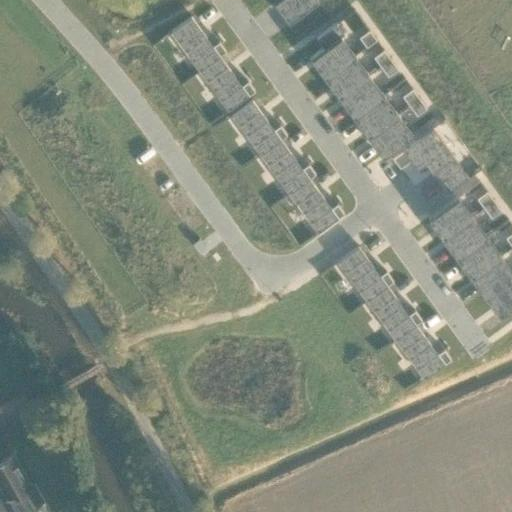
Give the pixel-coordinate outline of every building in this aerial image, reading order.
[(289,22),(319,0),(318,0),(276,0),(274,2),(289,22)] [(200,68),(220,54),(213,44),(191,14),(171,29),(200,68)] [(325,75),(355,53),(341,33),(344,31),(337,21),(336,21),(316,36),(323,46),(310,55),(325,75)] [(369,28),(359,35),(366,45),(376,38),(376,37),(369,27),(369,28)] [(219,39),(213,44),(220,54),(226,49),(219,39)] [(383,47),(373,55),(381,64),(391,57),(383,47)] [(339,95),(369,72),(355,53),(325,75),(339,95)] [(229,108),(249,93),(242,83),(220,54),(200,68),(229,108)] [(391,57),(381,64),(388,74),(398,67),(391,57)] [(353,114),(384,92),(369,72),(339,95),(353,114)] [(248,79),(242,83),(249,93),(255,88),(248,79)] [(412,86),(402,94),(409,103),(419,96),(412,86)] [(398,111),(384,92),(353,114),(368,133),(398,111)] [(419,96),(409,103),(416,113),(426,106),(419,96)] [(281,137),(274,127),(252,98),(232,113),(261,152),(281,137)] [(412,132),(412,131),(398,111),(368,133),(382,153),(382,154),(412,132)] [(280,123),(274,127),(281,137),(287,133),(280,123)] [(432,126),(402,148),(410,158),(417,168),(427,161),(434,171),(446,187),(448,190),(468,175),(432,126)] [(302,166),(281,137),(261,152),(289,191),(309,176),(302,166)] [(410,158),(402,148),(392,155),(400,165),(410,158)] [(308,162),(302,166),(309,176),(315,172),(308,162)] [(331,206),(309,176),(289,191),(318,230),(338,216),(331,206)] [(487,189),(477,196),(484,206),(494,198),(487,189)] [(442,236),(472,214),(458,194),(428,216),(442,236)] [(494,198),(484,206),(491,215),(501,208),(494,198)] [(337,201),(331,206),(338,216),(344,211),(337,201)] [(457,255),(487,233),(472,214),(442,236),(457,255)] [(501,253),(487,233),(457,255),(471,275),(501,253)] [(387,283),(380,274),(359,244),(358,244),(338,259),(367,298),(387,283)] [(511,274),(511,268),(501,253),(471,275),(485,294),(511,274)] [(386,269),(380,274),(387,283),(393,279),(386,269)] [(511,274),(485,294),(500,314),(511,305),(511,274)] [(416,322),(409,312),(387,283),(367,298),(396,337),(416,322)] [(415,308),(409,312),(416,322),(422,318),(415,308)] [(438,352),(416,322),(396,337),(425,376),(445,361),(438,352)] [(443,347),(438,352),(445,361),(451,357),(443,347)] [(44,499),(34,481),(31,483),(14,453),(0,460),(0,482),(8,498),(4,500),(1,497),(0,497),(0,511),(29,511),(27,508),(44,499)] [(87,511),(81,501),(70,508),(72,511),(87,511)]
